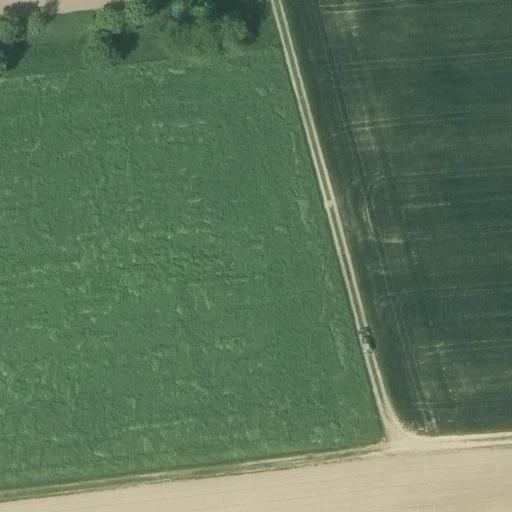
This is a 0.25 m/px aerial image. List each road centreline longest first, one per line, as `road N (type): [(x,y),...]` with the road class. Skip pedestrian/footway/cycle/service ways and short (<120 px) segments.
road 1 (track): [(511,437),(424,443),(393,432),(278,0)]
road 2 (track): [(424,443),(0,494)]
